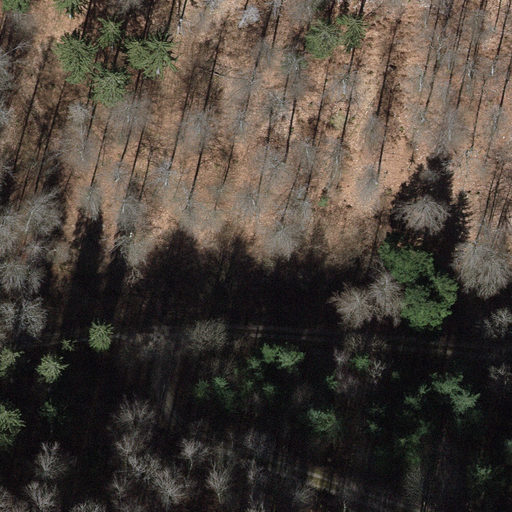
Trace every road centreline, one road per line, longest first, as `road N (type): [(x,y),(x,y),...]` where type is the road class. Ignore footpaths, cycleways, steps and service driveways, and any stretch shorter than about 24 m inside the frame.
road 1 (track): [(152,324),(511,337)]
road 2 (track): [(152,324),(148,399),(183,437),(403,511)]
road 3 (track): [(0,352),(152,324)]
